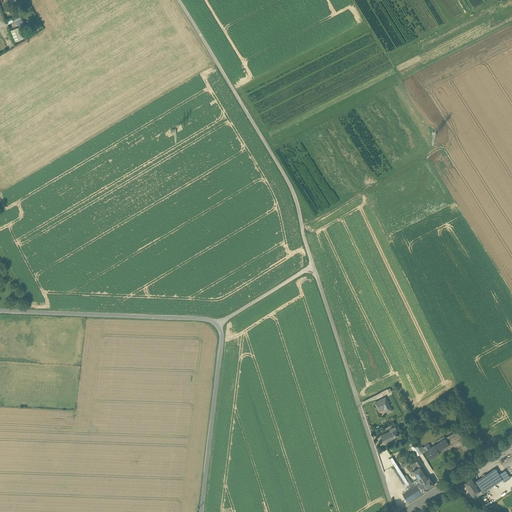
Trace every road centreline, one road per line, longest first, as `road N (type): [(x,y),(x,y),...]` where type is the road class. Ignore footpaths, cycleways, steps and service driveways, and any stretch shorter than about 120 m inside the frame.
road 1 (unclassified): [(392,511),(287,179),(179,0)]
road 2 (residential): [(0,310),(219,323),(201,511)]
road 3 (primary): [(511,442),(402,511)]
